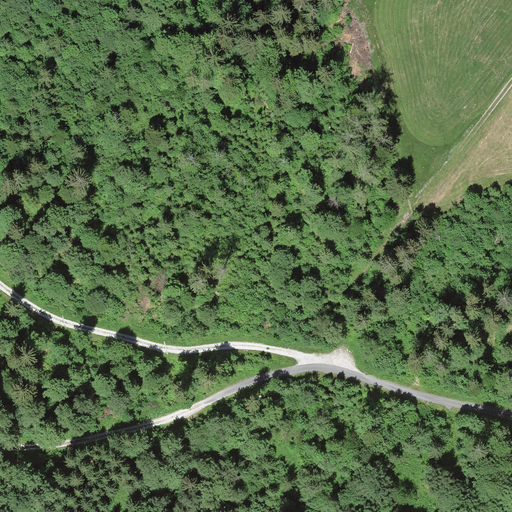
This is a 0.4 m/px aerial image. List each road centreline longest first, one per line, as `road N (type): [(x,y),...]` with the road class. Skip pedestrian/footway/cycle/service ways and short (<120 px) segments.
road 1 (track): [(323,367),(266,347),(164,348),(62,322),(0,285)]
road 2 (unclassified): [(511,415),(323,367),(259,377),(203,404)]
road 3 (track): [(0,447),(103,436),(203,404)]
road 4 (track): [(511,78),(437,173)]
